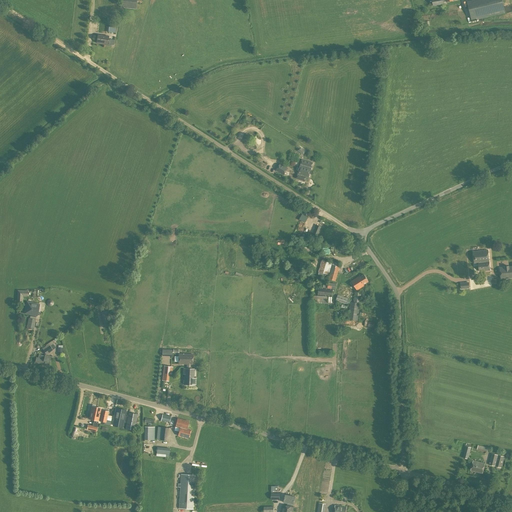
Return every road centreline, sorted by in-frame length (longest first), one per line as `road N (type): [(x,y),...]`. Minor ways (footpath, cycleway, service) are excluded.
road 1 (unclassified): [(403,471),(0,362)]
road 2 (unclassified): [(359,234),(87,57)]
road 3 (unclassified): [(403,471),(398,299),(359,234)]
road 4 (unclassified): [(359,234),(511,165)]
